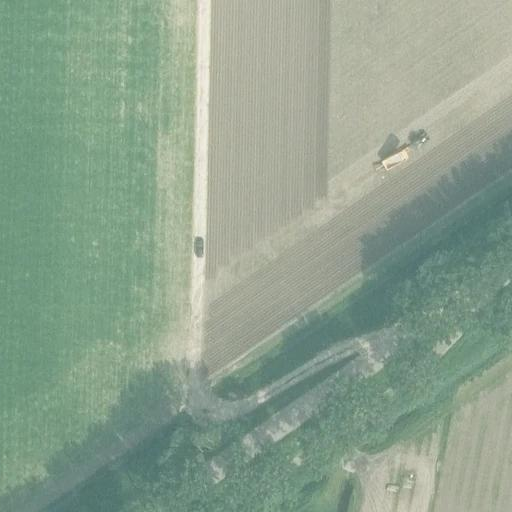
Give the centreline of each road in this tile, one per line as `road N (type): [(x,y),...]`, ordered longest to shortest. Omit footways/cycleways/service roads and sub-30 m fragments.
road 1 (track): [(427,328),(354,342),(242,406),(215,410),(201,395),(195,362),(207,0)]
road 2 (unclassified): [(163,511),(511,270)]
